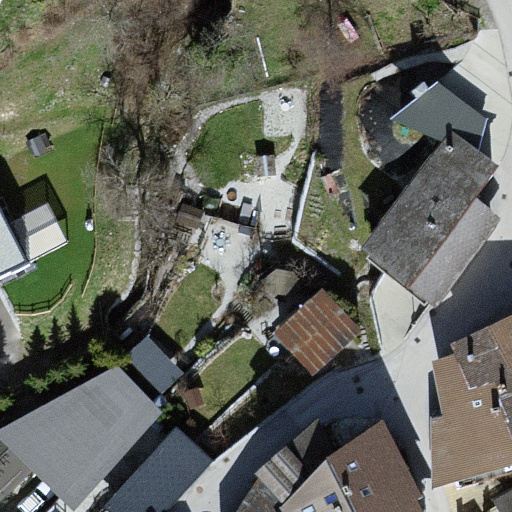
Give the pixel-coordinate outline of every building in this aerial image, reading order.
[(431,185),(347,285),(411,339),(495,239),(431,185)] [(0,194),(0,272),(72,245),(53,195),(7,213),(0,194)] [(496,402),(511,399),(511,325),(482,331),(496,402)] [(311,326),(270,370),(307,405),(348,361),(311,326)] [(0,439),(0,495),(36,462),(71,500),(171,407),(108,339),(0,439)] [(511,412),(476,426),(502,493),(511,488),(511,412)] [(117,511),(163,511),(213,446),(174,417),(108,505),(117,511)] [(476,426),(420,447),(444,511),(450,511),(502,493),(476,426)] [(393,511),(373,462),(251,511),(393,511)]
